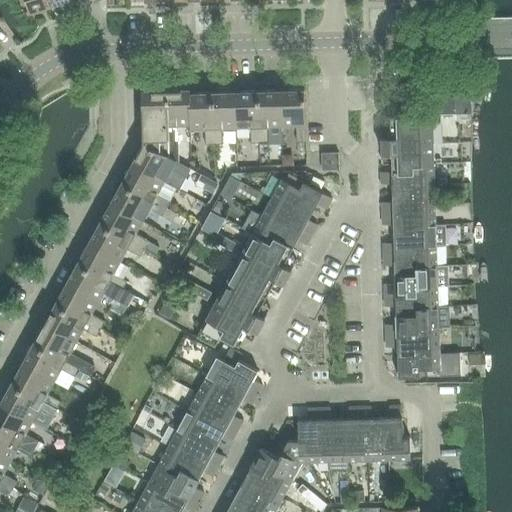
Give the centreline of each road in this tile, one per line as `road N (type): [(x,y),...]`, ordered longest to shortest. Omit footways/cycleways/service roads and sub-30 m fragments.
road 1 (residential): [(0,369),(123,142),(117,50)]
road 2 (residential): [(275,393),(274,339),(337,218),(372,208)]
road 3 (tertiary): [(117,50),(336,44)]
road 4 (residential): [(379,394),(372,208)]
road 5 (tertiary): [(336,44),(511,37)]
road 6 (residential): [(437,511),(437,394),(379,394)]
road 7 (tertiary): [(0,127),(37,69),(65,56),(117,50)]
road 8 (residential): [(209,511),(275,393)]
